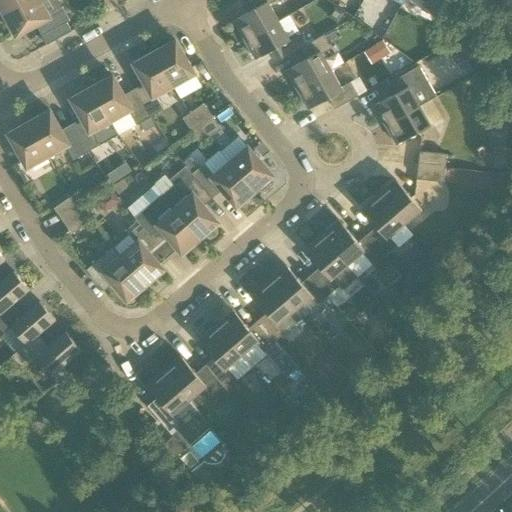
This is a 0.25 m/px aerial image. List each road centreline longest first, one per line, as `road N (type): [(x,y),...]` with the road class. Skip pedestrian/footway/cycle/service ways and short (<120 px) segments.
road 1 (residential): [(0,175),(62,273),(123,332),(156,320),(297,202),(303,182)]
road 2 (residential): [(303,182),(226,81),(181,1)]
road 3 (residential): [(181,1),(8,93)]
